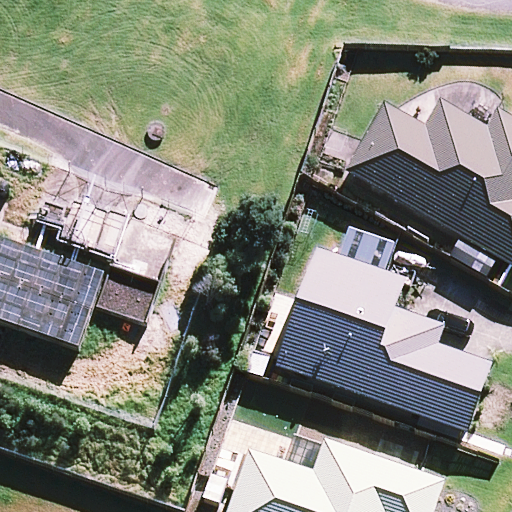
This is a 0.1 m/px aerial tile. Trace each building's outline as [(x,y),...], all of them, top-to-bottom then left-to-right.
[(343,179),(511,276),(511,127),(494,117),(484,135),(436,107),(421,134),(382,111),(343,179)] [(109,264),(124,224),(41,196),(28,236),(109,264)] [(124,224),(109,264),(106,273),(155,289),(172,240),(124,224)] [(100,276),(0,241),(0,330),(72,356),(100,276)] [(273,375),(464,441),(488,372),(434,353),(441,334),(392,317),(402,288),(384,281),(315,257),(273,375)] [(246,457),(226,511),(432,511),(440,490),(320,448),(309,479),(246,457)] [(106,511),(75,501),(71,511),(106,511)]
